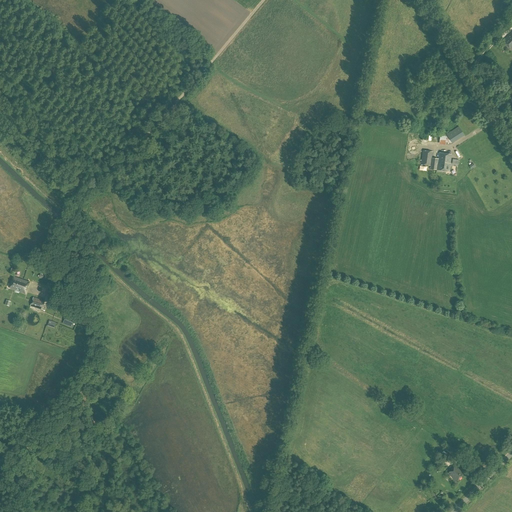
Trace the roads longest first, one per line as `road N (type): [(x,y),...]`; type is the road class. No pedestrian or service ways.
road 1 (track): [(0,480),(89,361),(90,327),(57,263)]
road 2 (unclassified): [(511,143),(421,0)]
